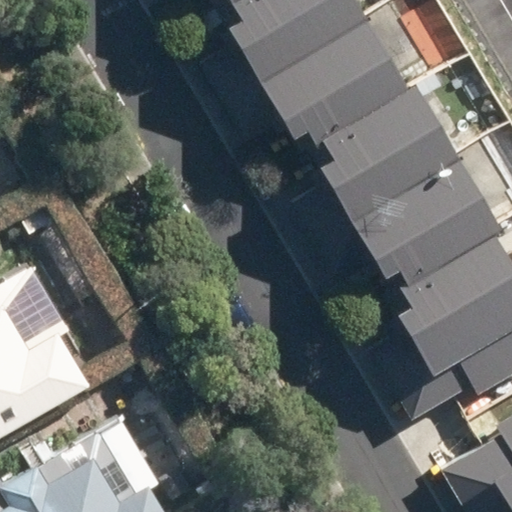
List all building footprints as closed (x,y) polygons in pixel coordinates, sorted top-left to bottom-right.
[(358,7),(354,0),(233,0),(239,8),(222,18),(254,71),(358,7)] [(414,73),(428,65),(400,19),(375,35),(358,7),(254,71),(289,129),(302,120),(311,136),(321,130),(403,80),(414,73)] [(414,73),(403,80),(321,130),(331,146),(313,157),(346,211),(446,150),(457,144),(414,73)] [(446,150),(346,211),(381,269),(396,259),(406,276),(491,224),(502,217),(457,144),(446,150)] [(511,258),(491,224),(406,276),(399,281),(407,294),(391,304),(429,366),(454,351),(478,390),(511,369),(511,258)] [(0,429),(83,382),(16,264),(0,272),(0,429)] [(471,509),(504,490),(511,503),(511,406),(493,418),(502,434),(446,466),(471,509)] [(0,511),(164,511),(149,485),(160,478),(119,408),(1,477),(0,475),(0,511)]
